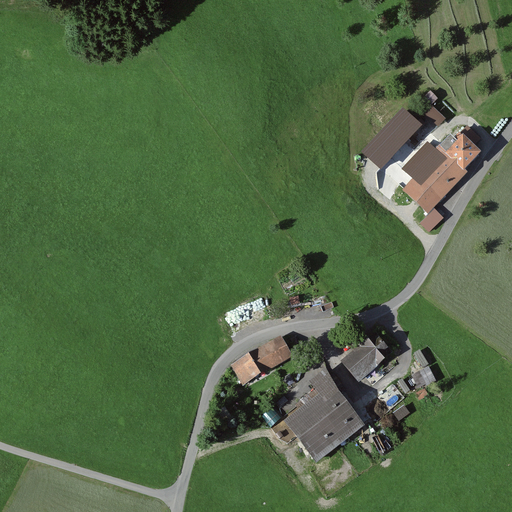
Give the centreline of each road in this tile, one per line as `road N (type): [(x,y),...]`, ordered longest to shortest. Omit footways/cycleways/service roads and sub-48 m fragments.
road 1 (unclassified): [(511,129),(409,292),(366,316),(273,331),(224,361),(180,499)]
road 2 (unclassified): [(0,447),(180,499)]
